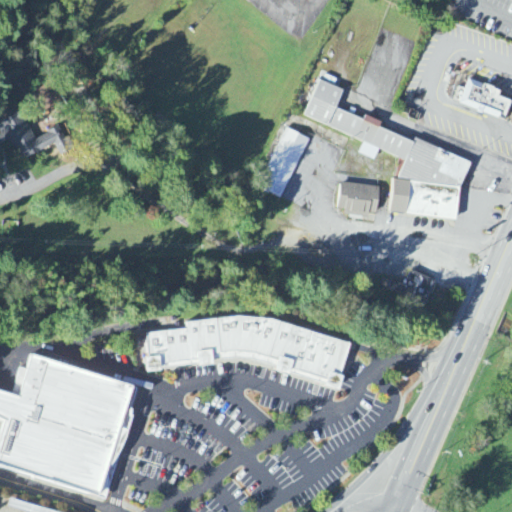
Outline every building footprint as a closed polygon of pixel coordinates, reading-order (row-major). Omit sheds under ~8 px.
[(320,80),(304,116),(363,142),(358,152),(374,159),(378,150),(386,154),(382,188),(339,182),(336,207),(346,208),(345,214),(368,217),(369,212),(377,213),(454,222),(458,188),(470,162),(416,137),(413,143),(379,128),(382,122),(364,114),(361,121),(334,109),(342,90),(320,80)] [(453,103),(503,122),(511,102),(497,97),(499,91),(468,80),(464,91),(459,89),(453,103)] [(34,140),(19,111),(0,120),(0,154),(1,154),(0,152),(0,146),(10,141),(21,162),(65,140),(59,128),(34,140)] [(285,125),(256,185),(281,198),(311,137),(285,125)] [(424,308),(435,281),(411,272),(405,286),(391,281),(386,293),(424,308)] [(336,389),(351,342),(272,317),(238,314),(186,319),(187,327),(145,329),(148,370),(238,357),(257,359),(336,389)] [(137,385),(30,351),(17,394),(0,388),(0,414),(7,417),(0,439),(0,460),(104,493),(137,385)] [(6,509),(16,511),(50,511),(8,500),(6,509)]
